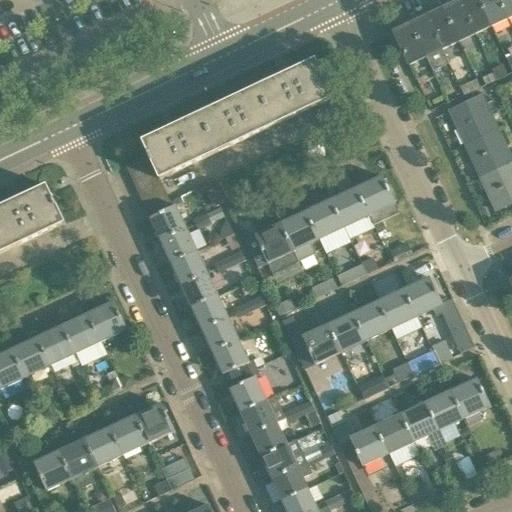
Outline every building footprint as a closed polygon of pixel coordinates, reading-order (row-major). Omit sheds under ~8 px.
[(491,28),(477,0),(462,0),(459,2),(475,36),(491,28)] [(507,20),(497,0),(477,0),(491,28),(507,20)] [(511,18),(511,0),(497,0),(507,20),(511,18)] [(475,36),(459,2),(443,9),(459,43),(475,36)] [(459,43),(443,9),(426,17),(442,51),(459,43)] [(442,51),(426,17),(410,24),(427,58),(442,51)] [(427,58),(410,24),(393,33),(409,67),(427,58)] [(288,68),(283,70),(285,74),(303,113),(333,99),(326,83),(322,74),(315,60),(290,72),(288,68)] [(493,74),(496,81),(507,76),(502,65),(491,70),(493,74)] [(275,126),(303,113),(285,74),(283,70),(279,72),(281,77),(257,88),(275,126)] [(493,74),(482,79),(485,86),(496,81),(493,74)] [(464,96),(480,89),(476,79),(459,87),(464,96)] [(231,95),(226,97),(228,101),(246,140),(275,126),(257,88),(233,99),(231,95)] [(218,153),(246,140),(228,101),(226,97),(221,99),(223,103),(199,115),(218,153)] [(498,129),(483,97),(449,113),(464,145),(498,129)] [(174,122),(169,124),(171,128),(189,167),(218,153),(199,115),(176,126),(174,122)] [(159,181),(189,167),(171,128),(169,124),(164,126),(166,130),(141,142),(147,154),(147,155),(151,163),(152,166),(157,176),(159,181)] [(511,162),(511,159),(498,129),(464,145),(479,177),(511,162)] [(151,163),(147,155),(125,166),(130,176),(152,166),(151,163)] [(511,162),(479,177),(495,212),(511,203),(511,162)] [(135,187),(157,176),(152,166),(130,176),(135,187)] [(162,187),(159,181),(157,176),(135,187),(140,197),(162,187)] [(399,214),(395,205),(382,177),(356,189),(374,226),(399,214)] [(17,200),(35,239),(65,225),(56,205),(52,197),(47,186),(22,198),(20,194),(15,196),(17,200)] [(145,208),(167,197),(162,187),(140,197),(145,208)] [(375,230),(374,226),(356,189),(331,201),(344,229),(350,241),(375,230)] [(0,237),(7,252),(35,239),(17,200),(15,196),(10,198),(12,202),(0,208),(0,237)] [(172,208),(167,197),(145,208),(150,219),(172,208)] [(306,213),(319,241),(344,229),(331,201),(306,213)] [(160,242),(186,230),(175,207),(172,208),(150,219),(160,242)] [(207,215),(210,223),(224,217),(220,209),(207,215)] [(316,255),(311,245),(319,241),(306,213),(280,225),(298,263),(316,255)] [(197,229),(210,223),(207,215),(193,221),(197,229)] [(273,276),(298,263),(280,225),(255,237),(268,265),(273,276)] [(196,252),(186,230),(160,242),(171,264),(196,252)] [(392,264),(411,255),(407,245),(388,254),(392,264)] [(171,264),(181,286),(207,274),(196,252),(171,264)] [(241,254),(227,260),(231,268),(244,262),(241,254)] [(362,265),(367,275),(378,270),(373,259),(362,264),(362,265)] [(231,268),(227,260),(214,266),(218,274),(231,268)] [(338,276),(342,287),(354,281),(349,271),(338,276)] [(217,296),(207,274),(181,286),(192,308),(217,296)] [(444,341),(430,312),(443,307),(430,278),(404,291),(417,319),(417,318),(423,329),(431,347),(444,341)] [(328,281),(313,288),(317,299),(333,291),(328,281)] [(417,319),(404,291),(378,302),(391,330),(397,341),(423,329),(417,318),(417,319)] [(228,318),(217,296),(192,308),(202,330),(228,318)] [(262,298),(248,304),(252,313),(265,306),(262,298)] [(353,314),(366,342),(391,330),(378,302),(353,314)] [(87,315),(100,344),(127,331),(114,303),(87,315)] [(252,313),(248,304),(235,311),(239,319),(252,313)] [(328,326),(341,354),(366,342),(353,314),(328,326)] [(62,327),(75,355),(100,344),(87,315),(62,327)] [(238,340),(228,318),(202,330),(212,352),(238,340)] [(302,338),(303,339),(292,344),(304,369),(315,364),(315,366),(341,354),(328,326),(302,338)] [(37,339),(50,367),(75,355),(62,327),(37,339)] [(11,351),(24,379),(50,367),(37,339),(11,351)] [(243,375),(256,368),(253,362),(249,364),(238,340),(212,352),(223,375),(240,368),(243,375)] [(431,347),(434,354),(439,365),(453,358),(445,341),(444,341),(431,347)] [(0,390),(24,379),(11,351),(0,356),(0,390)] [(409,365),(414,377),(427,370),(422,359),(409,365)] [(85,376),(80,366),(75,368),(80,379),(85,376)] [(260,376),(256,368),(243,375),(246,382),(230,390),(240,413),(266,400),(256,377),(260,376)] [(394,375),(384,380),(389,389),(398,384),(394,375)] [(132,379),(125,377),(119,380),(124,390),(134,385),(132,379)] [(108,389),(111,396),(122,391),(116,379),(110,382),(108,389)] [(451,392),(465,420),(491,408),(477,380),(451,392)] [(370,381),(357,387),(364,401),(376,395),(370,381)] [(426,404),(439,432),(465,420),(451,392),(426,404)] [(275,396),(266,400),(240,413),(251,435),(277,423),(285,419),(287,423),(301,417),(297,409),(284,415),(275,396)] [(310,403),(297,409),(301,417),(314,411),(310,403)] [(161,404),(135,416),(149,444),(175,432),(161,404)] [(401,416),(414,444),(439,432),(426,404),(401,416)] [(42,414),(47,425),(58,419),(56,415),(49,412),(42,414)] [(110,428),(123,456),(149,444),(135,416),(110,428)] [(376,427),(389,455),(414,444),(401,416),(376,427)] [(330,425),(336,438),(350,431),(344,419),(330,425)] [(261,457),(287,445),(277,423),(251,435),(261,457)] [(389,455),(376,427),(350,440),(363,468),(389,455)] [(85,440),(98,468),(123,456),(110,428),(85,440)] [(460,437),(461,439),(469,435),(466,428),(458,432),(460,437)] [(98,468),(85,440),(60,452),(73,480),(78,491),(95,483),(90,472),(98,468)] [(298,467),(287,445),(261,457),(272,479),(298,467)] [(477,476),(487,471),(476,445),(465,450),(468,457),(477,476)] [(331,447),(318,453),(321,461),(335,455),(331,447)] [(4,449),(0,450),(0,466),(9,462),(4,449)] [(73,480),(60,452),(34,464),(47,492),(73,480)] [(497,461),(494,453),(484,457),(488,465),(497,461)] [(185,459),(161,470),(167,481),(190,469),(185,459)] [(298,467),(272,479),(282,501),(308,489),(303,479),(311,475),(308,468),(306,464),(298,467)] [(190,469),(167,481),(171,491),(195,480),(190,469)] [(171,491),(167,481),(155,487),(160,496),(171,491)] [(408,492),(414,503),(428,497),(423,485),(408,492)] [(317,511),(319,511),(308,489),(282,501),(287,511),(317,511)] [(351,491),(339,497),(342,505),(355,499),(351,491)] [(112,498),(118,510),(127,506),(121,494),(112,498)] [(28,511),(32,510),(26,497),(12,504),(15,511),(28,511)] [(325,503),(327,507),(329,511),(342,505),(339,497),(325,503)]
